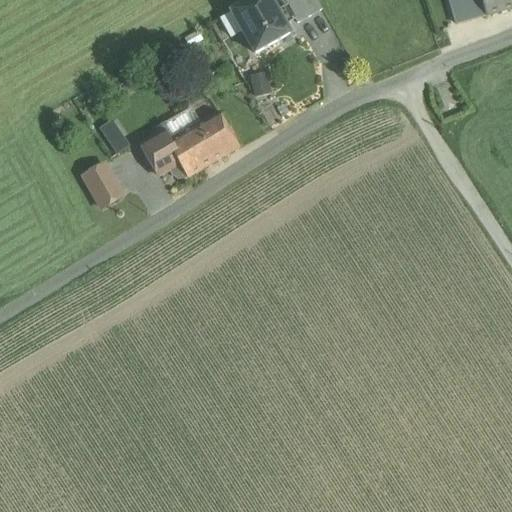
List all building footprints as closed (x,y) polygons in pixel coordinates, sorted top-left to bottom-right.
[(254,0),(232,13),(256,54),(289,35),(269,0),(254,0)] [(297,24),(284,0),(269,0),(289,35),(297,24)] [(284,0),(297,24),(322,10),(316,0),(284,0)] [(481,0),(456,0),(463,23),(486,17),(481,0)] [(511,0),(481,0),(486,17),(511,9),(511,0)] [(191,111),(185,114),(193,128),(200,125),(191,111)] [(169,143),(167,144),(180,165),(188,180),(239,150),(219,113),(200,125),(193,128),(169,143)] [(129,147),(112,123),(102,130),(118,155),(129,147)] [(163,133),(142,146),(160,177),(180,165),(167,144),(169,143),(163,133)] [(123,198),(105,167),(84,179),(102,210),(123,198)]
